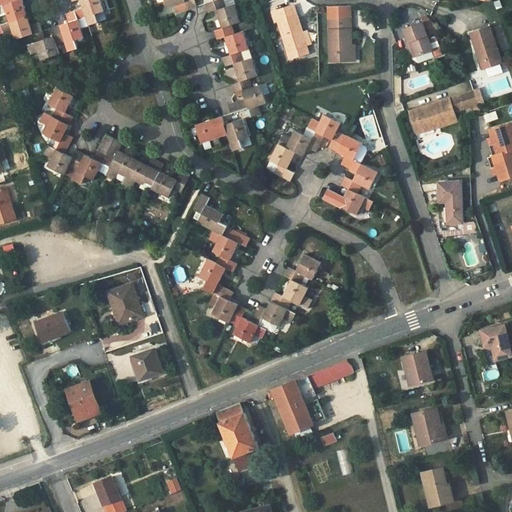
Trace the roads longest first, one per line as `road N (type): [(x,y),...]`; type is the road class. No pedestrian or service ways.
road 1 (tertiary): [(400,328),(50,465)]
road 2 (residential): [(384,0),(386,105),(454,308)]
road 3 (residential): [(491,485),(479,465),(443,312)]
road 4 (residential): [(400,328),(363,248),(295,211)]
road 5 (residential): [(143,52),(118,62),(100,101),(110,119),(170,139)]
road 6 (residential): [(295,211),(183,160),(170,139)]
